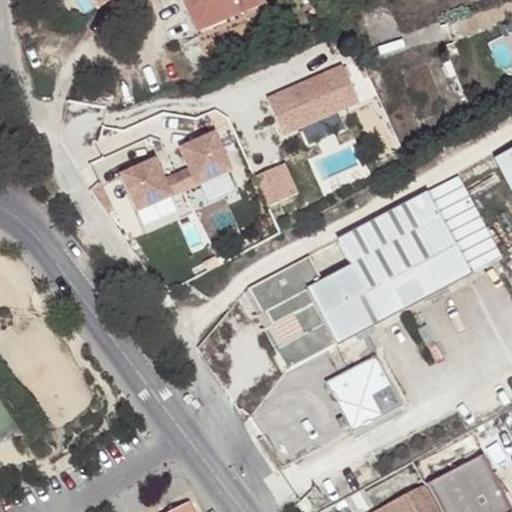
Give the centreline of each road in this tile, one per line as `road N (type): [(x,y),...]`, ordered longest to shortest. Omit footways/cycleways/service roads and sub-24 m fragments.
road 1 (residential): [(240,501),(229,415),(40,136),(6,66),(0,29)]
road 2 (unclassified): [(192,434),(76,284),(0,203)]
road 3 (residential): [(192,434),(55,511)]
